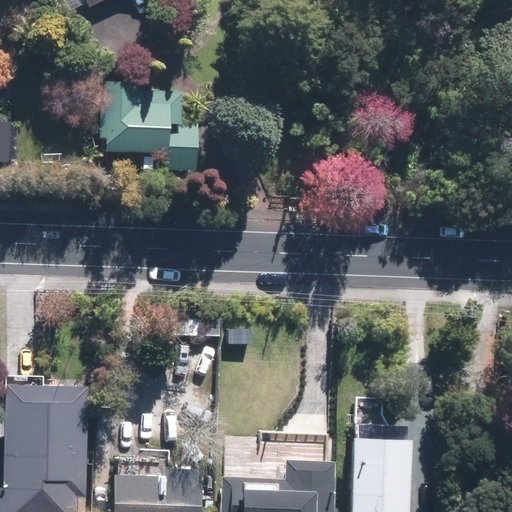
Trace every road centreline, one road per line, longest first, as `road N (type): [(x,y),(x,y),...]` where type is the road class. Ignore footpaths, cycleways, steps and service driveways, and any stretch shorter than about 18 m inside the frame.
road 1 (tertiary): [(486,259),(0,244)]
road 2 (residential): [(486,259),(476,511)]
